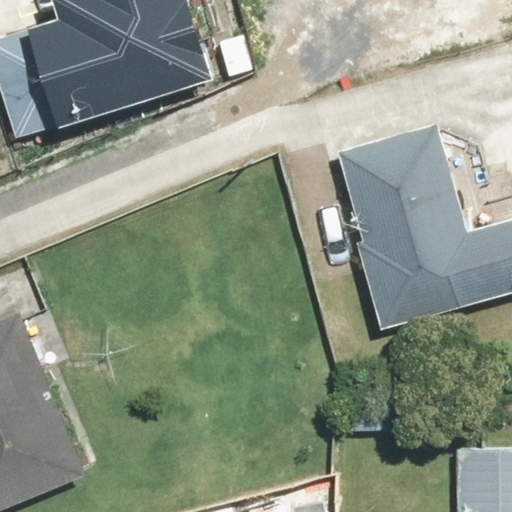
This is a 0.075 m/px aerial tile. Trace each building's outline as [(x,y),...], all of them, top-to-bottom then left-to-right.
[(205,97),(176,0),(55,0),(64,27),(0,46),(0,137),(5,156),(205,97)] [(332,0),(336,10),(372,0),(332,0)] [(511,0),(452,0),(462,37),(511,23),(511,0)] [(321,163),(372,346),(511,306),(511,230),(455,246),(424,135),(321,163)] [(20,319),(0,326),(0,511),(51,511),(88,498),(20,319)] [(511,511),(511,440),(450,439),(448,511),(511,511)]
